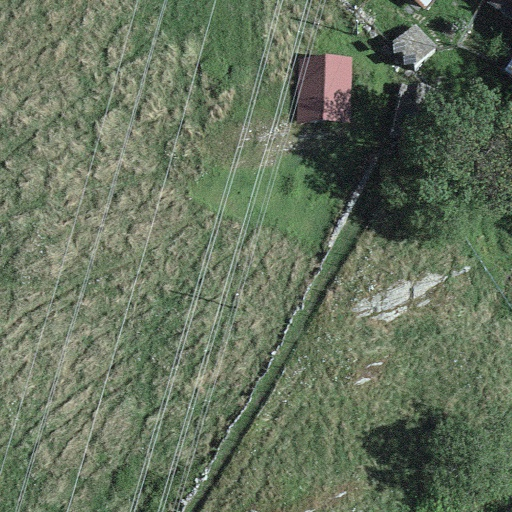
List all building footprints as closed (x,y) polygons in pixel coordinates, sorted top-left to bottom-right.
[(433,0),(411,0),(425,11),(433,0)] [(511,0),(495,0),(491,8),(511,19),(511,52),(500,74),(511,81),(511,0)] [(436,51),(413,28),(394,46),(417,70),(436,51)] [(351,63),(297,62),(296,125),(350,126),(351,63)] [(440,94),(399,88),(394,127),(434,133),(440,94)]
